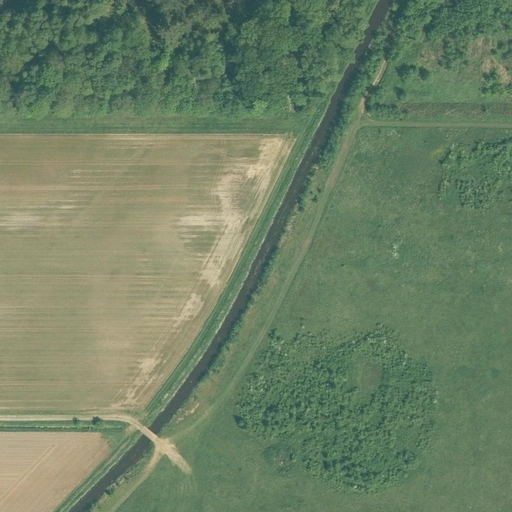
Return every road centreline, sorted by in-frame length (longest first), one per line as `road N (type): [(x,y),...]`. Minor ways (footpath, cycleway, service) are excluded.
road 1 (track): [(112,511),(242,373),(290,283),(360,115)]
road 2 (track): [(0,419),(131,420),(169,451)]
road 3 (track): [(360,115),(511,116)]
road 4 (track): [(360,115),(405,0)]
